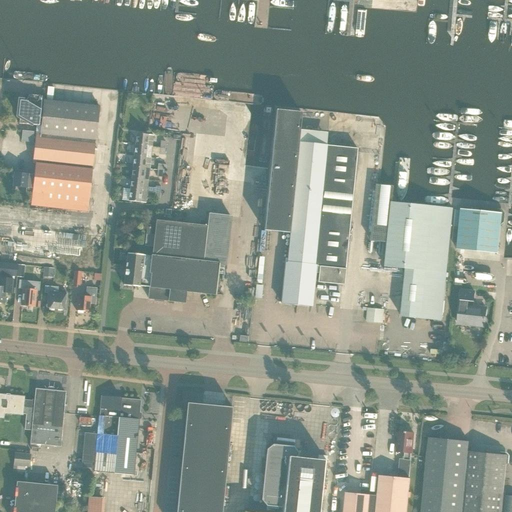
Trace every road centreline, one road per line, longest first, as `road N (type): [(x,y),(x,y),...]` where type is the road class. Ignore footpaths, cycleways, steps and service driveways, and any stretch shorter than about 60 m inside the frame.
road 1 (tertiary): [(511,396),(168,364)]
road 2 (tertiary): [(168,364),(0,345)]
road 3 (residential): [(157,511),(168,364)]
